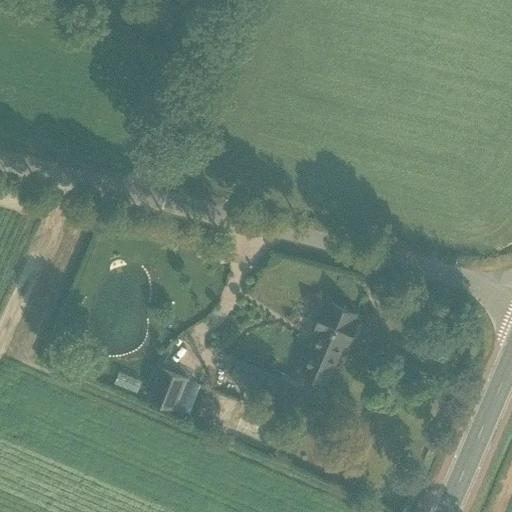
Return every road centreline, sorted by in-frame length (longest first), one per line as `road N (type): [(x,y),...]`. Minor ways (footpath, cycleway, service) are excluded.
road 1 (unclassified): [(511,299),(454,276),(0,156)]
road 2 (unknown): [(151,195),(221,0)]
road 3 (primary): [(445,511),(511,356)]
